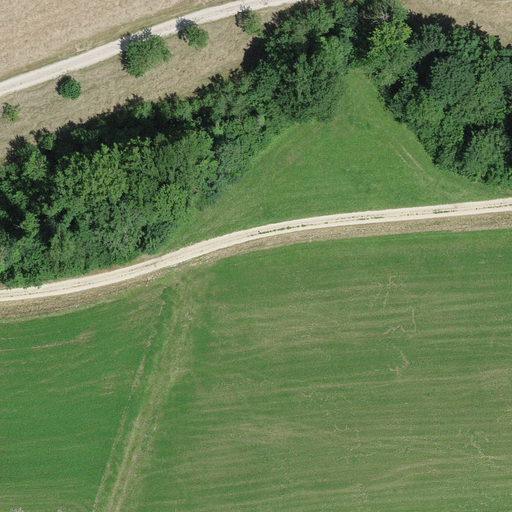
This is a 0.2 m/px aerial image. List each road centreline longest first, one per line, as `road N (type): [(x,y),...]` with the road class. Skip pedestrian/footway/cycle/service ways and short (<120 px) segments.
road 1 (track): [(0,295),(54,289),(276,227),(511,202)]
road 2 (track): [(284,0),(209,15),(0,88)]
